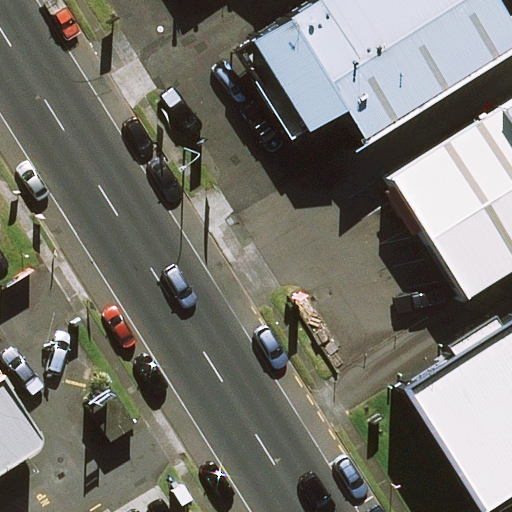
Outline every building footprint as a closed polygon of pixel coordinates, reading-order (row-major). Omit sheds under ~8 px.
[(511,22),(511,13),(503,0),(273,0),(241,20),(298,113),(330,93),(349,124),(511,22)] [(511,239),(511,80),(387,159),(459,272),(511,239)] [(476,494),(511,471),(511,304),(401,373),(476,494)] [(0,373),(0,440),(30,421),(0,373)] [(103,511),(93,495),(66,511),(103,511)]
